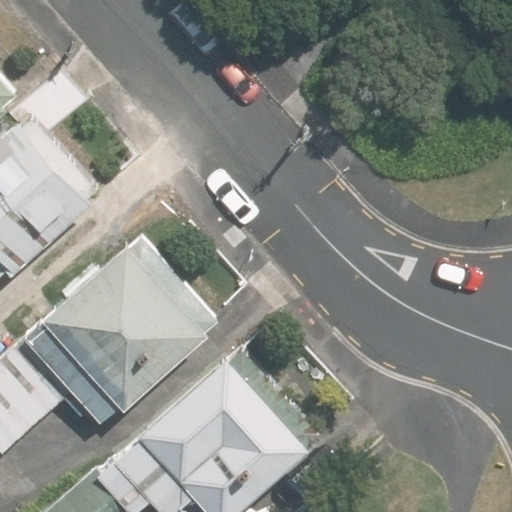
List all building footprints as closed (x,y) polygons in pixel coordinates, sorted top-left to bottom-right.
[(0,111),(15,98),(0,81),(0,111)] [(0,266),(88,188),(16,109),(0,123),(0,266)] [(213,311),(138,228),(0,352),(0,448),(60,394),(88,424),(213,311)] [(180,511),(183,510),(185,511),(229,511),(312,440),(230,346),(38,511),(135,511),(141,507),(144,511),(180,511)] [(386,432),(362,401),(317,436),(342,467),(386,432)]
